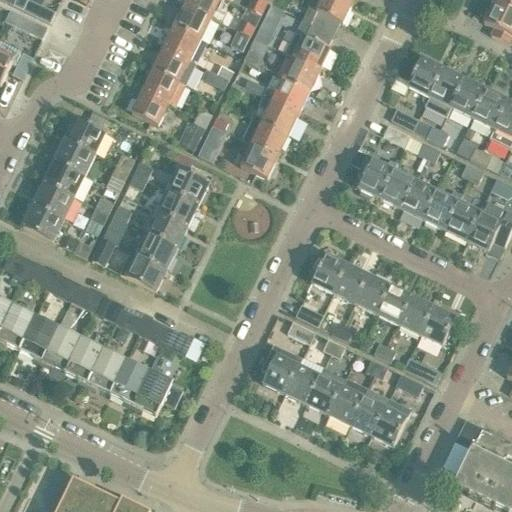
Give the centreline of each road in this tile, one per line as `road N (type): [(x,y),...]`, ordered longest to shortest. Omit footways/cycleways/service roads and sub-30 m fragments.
road 1 (residential): [(177,492),(312,220)]
road 2 (residential): [(312,220),(415,0)]
road 3 (residential): [(495,307),(399,511)]
road 4 (residential): [(495,307),(312,220)]
road 5 (tertiary): [(177,492),(0,413)]
road 6 (residential): [(15,138),(40,100),(86,64),(117,0)]
